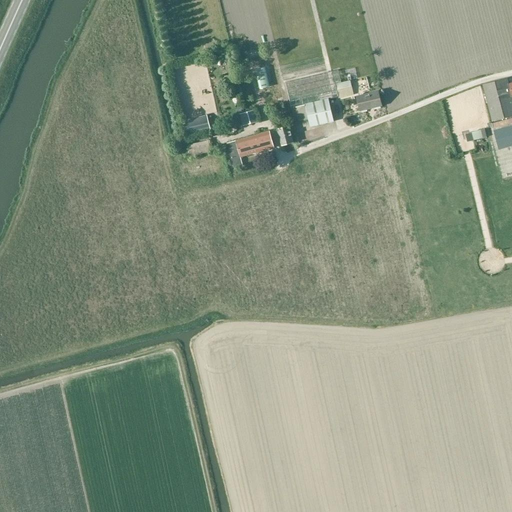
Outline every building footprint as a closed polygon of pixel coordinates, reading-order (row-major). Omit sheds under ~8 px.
[(281,91),(285,90),(275,50),(264,53),(265,56),(252,59),(260,92),(261,91),(261,95),(262,95),(264,107),(283,103),(281,91)] [(339,69),(285,82),(291,107),(339,96),(336,83),(342,81),(339,69)] [(511,83),(508,84),(507,79),(483,85),(492,121),(511,116),(511,83)] [(337,84),(338,91),(352,88),(350,80),(337,84)] [(360,111),(381,106),(378,91),(357,96),(360,111)] [(328,99),(305,105),(295,107),(299,122),(305,121),(305,120),(308,119),(310,127),(334,121),(328,99)] [(242,111),(234,113),(237,123),(245,120),(242,111)] [(280,118),(274,120),(282,145),(293,142),(289,126),(283,128),(280,118)] [(499,150),(511,146),(511,125),(494,130),(499,150)] [(464,130),(466,138),(476,135),(474,127),(464,130)] [(270,131),(228,143),(235,168),(243,166),(240,157),(274,147),(270,131)] [(187,145),(190,157),(213,151),(210,140),(187,145)]
